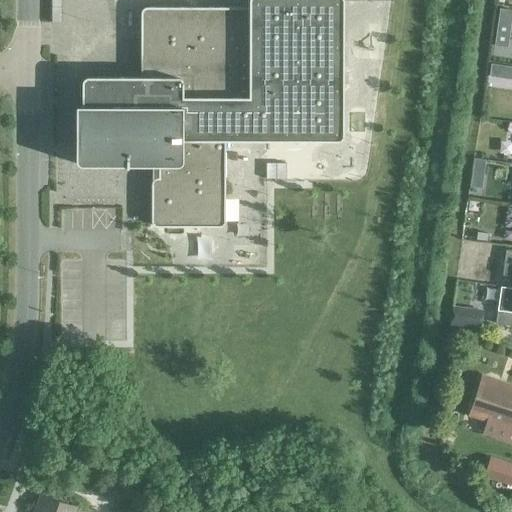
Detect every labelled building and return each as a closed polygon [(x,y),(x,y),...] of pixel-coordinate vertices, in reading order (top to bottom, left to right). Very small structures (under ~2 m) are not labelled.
[(75,144),(74,145),(74,160),(75,162),(75,164),(77,165),(79,166),(81,166),(157,167),(157,179),(155,179),(153,180),(151,181),(150,183),(150,185),(150,221),(150,223),(151,225),(152,226),(154,227),(156,227),(217,228),(220,227),(221,226),(223,225),(224,223),(224,221),(224,142),(336,142),(338,141),(339,141),(341,139),(342,138),(342,136),(342,2),(341,0),(247,0),(248,1),(247,8),(146,8),(144,8),(142,9),(141,11),(140,13),(140,14),(139,78),(139,84),(124,84),(123,82),(123,81),(121,79),(120,78),(118,78),(87,78),(85,78),(83,79),(82,80),(81,82),(80,84),(80,107),(80,139),(78,139),(77,140),(76,142),(75,144)] [(499,9),(497,22),(509,24),(511,11),(499,9)] [(490,65),(489,78),(503,80),(505,67),(490,65)] [(473,159),(471,172),(482,173),(484,161),(473,159)] [(285,164),(265,164),(265,180),(285,180),(285,164)] [(468,204),(467,213),(475,214),(476,206),(468,204)] [(477,234),(476,242),(490,244),(491,236),(477,234)] [(511,251),(505,251),(502,276),(511,277),(511,251)] [(498,299),(495,324),(511,326),(511,289),(500,287),(498,299)] [(480,333),(483,309),(466,307),(463,331),(480,333)] [(511,390),(497,385),(494,380),(489,379),(484,381),(480,380),(469,414),(511,428),(511,390)] [(511,464),(488,457),(482,477),(511,486),(511,464)] [(34,511),(74,511),(76,508),(40,496),(34,511)]
